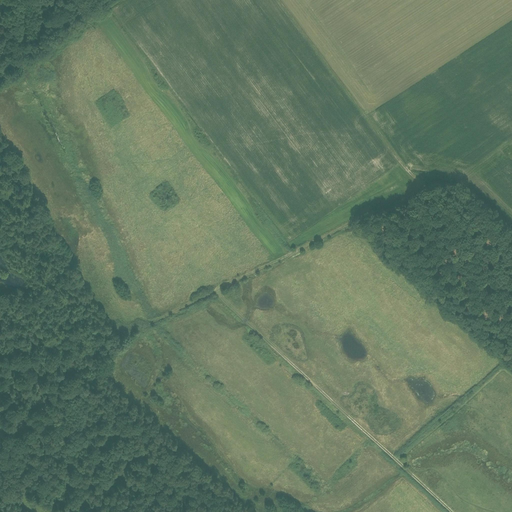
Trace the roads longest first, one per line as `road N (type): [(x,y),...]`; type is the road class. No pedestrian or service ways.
road 1 (track): [(215,293),(451,511)]
road 2 (track): [(426,188),(157,319)]
